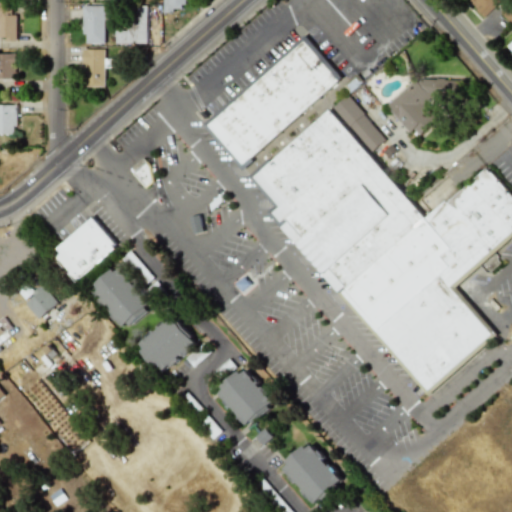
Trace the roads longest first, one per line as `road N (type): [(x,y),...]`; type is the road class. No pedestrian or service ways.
road 1 (tertiary): [(0,210),(244,0)]
road 2 (residential): [(65,158),(55,140),(55,0)]
road 3 (tertiary): [(431,0),(511,93)]
